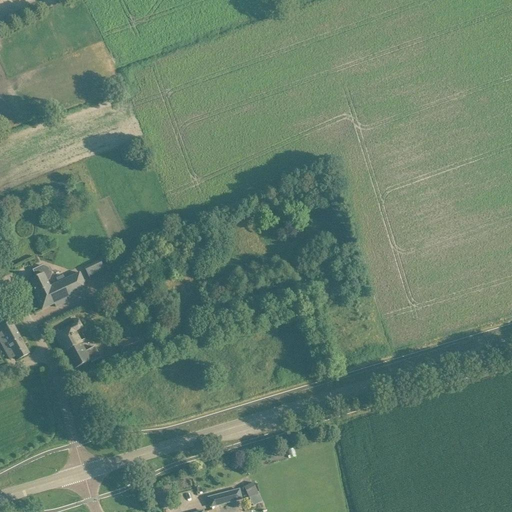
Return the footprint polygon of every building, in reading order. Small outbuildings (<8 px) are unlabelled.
[(88,276),(104,269),(100,260),(84,268),(88,276)] [(42,310),(54,304),(56,307),(67,302),(65,299),(87,289),(79,272),(50,286),(48,281),(49,280),(51,273),(49,267),(43,266),(42,266),(33,271),(36,277),(30,280),(36,293),(34,294),(42,310)] [(17,360),(20,358),(29,354),(13,324),(15,323),(5,304),(0,306),(0,332),(1,332),(10,348),(4,351),(9,360),(15,356),(17,360)] [(74,369),(83,365),(95,358),(79,328),(80,327),(77,321),(54,333),(74,369)] [(144,346),(141,336),(131,339),(130,338),(117,342),(121,354),(144,346)] [(247,497),(257,493),(253,483),(244,486),(247,497)] [(240,490),(227,493),(208,498),(210,507),(230,502),(242,499),(240,490)]
